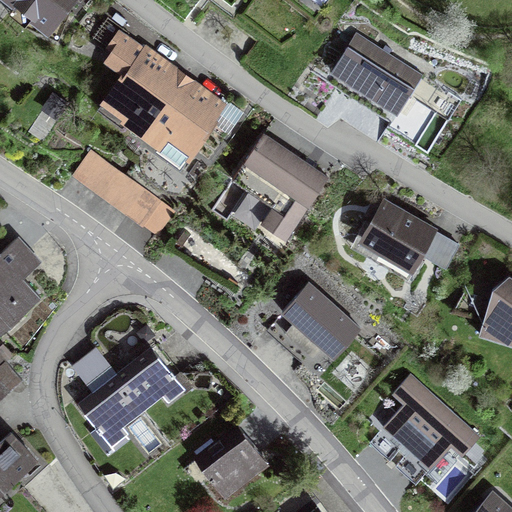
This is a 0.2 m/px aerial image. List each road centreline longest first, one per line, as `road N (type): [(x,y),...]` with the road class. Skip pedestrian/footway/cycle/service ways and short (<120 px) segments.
road 1 (residential): [(141,0),(243,83),(419,200),(511,251)]
road 2 (tertiary): [(380,511),(261,378),(116,250)]
road 3 (residential): [(116,250),(50,349),(42,386),(62,443),(109,511)]
road 4 (tertiary): [(116,250),(0,171)]
